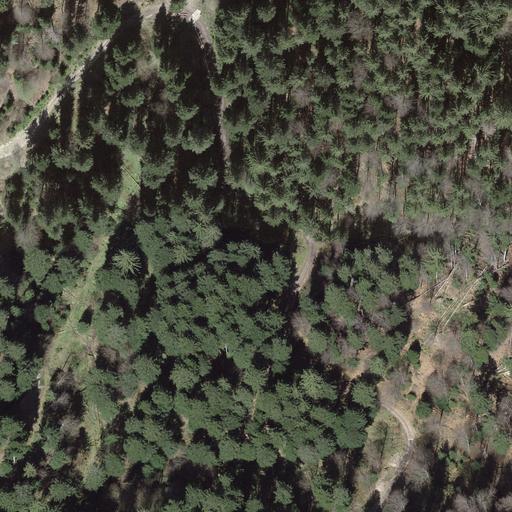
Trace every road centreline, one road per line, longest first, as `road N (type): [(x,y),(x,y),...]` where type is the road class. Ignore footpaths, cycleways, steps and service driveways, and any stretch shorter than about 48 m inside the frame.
road 1 (track): [(366,511),(407,456),(411,436),(381,401),(326,383),(296,359),(285,335),(286,304),(314,236),(243,199),(225,176),(208,44),(194,16),(165,7),(133,19),(76,73),(26,140),(0,155)]
road 2 (track): [(0,486),(36,441),(47,361),(65,323),(115,252),(135,261),(170,402),(191,434),(217,447)]
